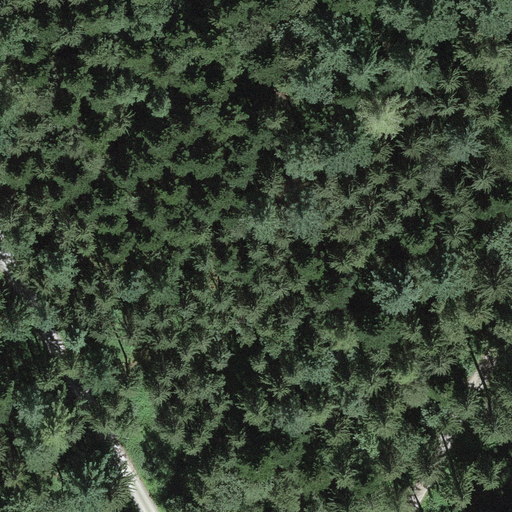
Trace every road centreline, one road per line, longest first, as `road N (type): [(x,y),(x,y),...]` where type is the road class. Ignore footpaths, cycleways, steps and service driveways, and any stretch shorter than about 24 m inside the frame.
road 1 (track): [(161,511),(0,232)]
road 2 (track): [(511,347),(416,511)]
